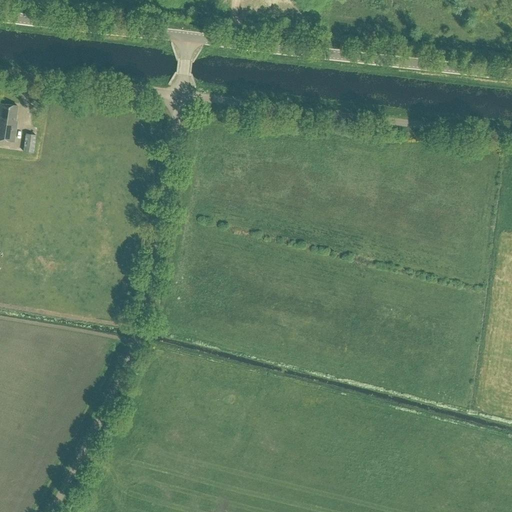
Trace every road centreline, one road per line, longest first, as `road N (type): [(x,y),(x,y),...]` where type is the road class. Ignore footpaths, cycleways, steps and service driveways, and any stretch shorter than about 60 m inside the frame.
road 1 (unclassified): [(51,511),(142,331),(181,93)]
road 2 (unclassified): [(181,93),(511,135)]
road 3 (tertiary): [(511,74),(186,36)]
road 4 (tertiary): [(186,36),(0,13)]
road 5 (unclassified): [(181,93),(0,71)]
